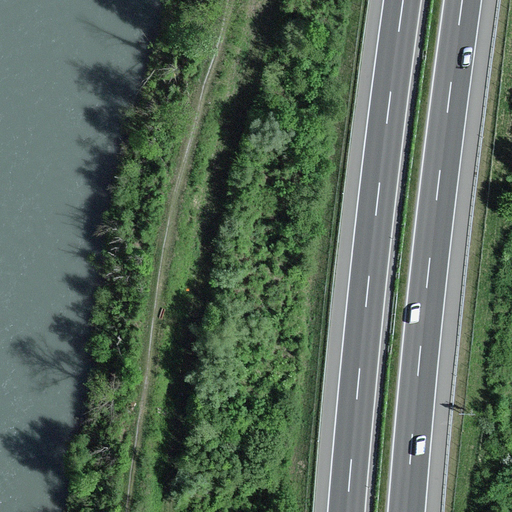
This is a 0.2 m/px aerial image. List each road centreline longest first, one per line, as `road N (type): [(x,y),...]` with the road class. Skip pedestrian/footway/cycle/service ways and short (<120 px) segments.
road 1 (motorway): [(400,0),(344,511)]
road 2 (motorway): [(408,511),(423,309),(462,0)]
